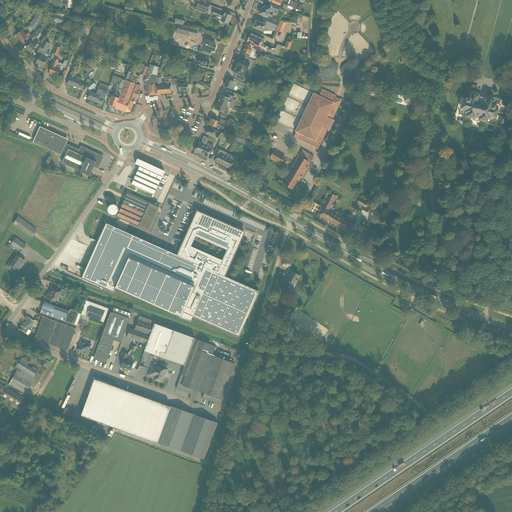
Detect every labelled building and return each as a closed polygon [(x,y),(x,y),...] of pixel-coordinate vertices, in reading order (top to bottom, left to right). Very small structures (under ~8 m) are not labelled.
[(273,0),(272,4),(284,9),(286,4),(276,0),(273,0)] [(206,11),(209,5),(199,1),(196,7),(206,11)] [(14,18),(22,5),(18,5),(13,13),(12,12),(10,16),(14,18)] [(262,8),(259,14),(262,15),(262,16),(267,18),(268,16),(272,17),(273,13),(274,10),(277,11),(279,8),(273,6),(272,8),(267,6),(264,5),(263,9),(262,8)] [(224,13),(223,14),(214,10),(212,14),(219,17),(216,22),(220,23),(220,24),(223,25),(224,25),(223,25),(224,23),(228,24),(231,16),(224,13)] [(34,30),(44,15),(38,12),(29,26),(34,30)] [(272,30),(274,25),(268,22),(265,21),(264,24),(256,21),(256,23),(255,23),(254,25),(254,26),(253,28),(258,29),(263,32),(264,31),(265,28),(269,30),(270,29),(272,30)] [(195,37),(197,31),(186,28),(185,34),(188,35),(195,37)] [(16,35),(22,41),(27,37),(27,36),(29,34),(27,32),(25,34),(22,30),(16,35)] [(256,41),(258,37),(255,36),(251,33),(247,42),(246,43),(254,46),(255,44),(264,49),(266,46),(263,44),(256,41)] [(213,45),(214,43),(206,39),(204,44),(207,45),(205,49),(205,48),(203,53),(209,56),(211,51),(214,52),(216,47),(213,45)] [(48,46),(50,43),(42,40),(41,43),(42,43),(37,52),(40,54),(36,63),(41,65),(41,66),(41,67),(42,67),(43,67),(46,63),(45,62),(48,57),(45,56),(49,47),(48,46)] [(32,53),(39,45),(36,42),(33,45),(31,43),(26,48),(26,49),(28,51),(29,51),(29,50),(32,53)] [(251,52),(253,48),(254,46),(246,43),(245,45),(241,54),(249,57),(253,59),(256,58),(258,54),(254,53),(251,52)] [(93,56),(96,48),(87,45),(85,53),(93,56)] [(198,64),(203,66),(203,67),(204,67),(205,67),(206,67),(208,68),(210,62),(207,61),(208,58),(195,54),(194,58),(199,61),(198,64)] [(236,65),(237,66),(249,71),(254,61),(245,57),(244,61),(239,59),(236,65)] [(49,73),(57,77),(60,69),(57,68),(60,61),(55,58),(49,73)] [(317,71),(319,75),(322,78),(326,79),(330,79),(334,77),(336,74),(338,69),(337,65),(334,62),(331,59),(326,59),(322,60),(319,63),(317,67),(317,71)] [(340,71),(341,75),(344,78),(349,80),(353,79),(357,76),(358,72),(357,67),(354,64),(350,62),(345,63),(342,66),(340,71)] [(165,86),(165,84),(164,84),(164,81),(161,82),(161,77),(157,78),(157,76),(159,68),(156,67),(150,65),(146,76),(144,81),(145,87),(145,92),(149,91),(149,94),(158,94),(161,94),(165,93),(165,86)] [(237,66),(235,69),(234,69),(232,73),(235,74),(235,73),(236,74),(235,77),(244,82),(249,71),(237,66)] [(137,82),(139,76),(135,75),(136,72),(130,69),(126,80),(135,84),(136,82),(137,82)] [(196,78),(199,79),(198,81),(198,80),(195,87),(203,89),(205,83),(200,81),(200,80),(201,80),(202,77),(197,75),(196,78)] [(66,84),(78,88),(78,87),(82,89),(84,85),(80,83),(81,78),(77,76),(76,79),(69,76),(66,84)] [(137,99),(140,91),(138,90),(140,86),(138,85),(135,84),(126,80),(122,79),(113,76),(112,80),(111,82),(117,85),(112,96),(111,95),(109,99),(108,103),(110,104),(109,105),(116,107),(126,110),(126,112),(130,112),(132,106),(132,107),(135,98),(137,99)] [(164,77),(165,84),(165,86),(165,93),(171,93),(171,88),(171,85),(170,85),(170,82),(172,81),(172,85),(177,85),(176,79),(172,79),(172,77),(168,77),(164,77)] [(224,86),(233,90),(236,83),(227,79),(226,83),(225,83),(224,85),(225,85),(224,86)] [(182,84),(182,80),(179,81),(179,86),(179,91),(187,90),(187,85),(187,84),(182,84)] [(86,86),(90,90),(96,85),(92,81),(86,86)] [(108,89),(99,86),(96,94),(89,91),(86,98),(98,103),(98,102),(102,104),(104,100),(105,100),(108,89)] [(322,89),(319,96),(313,94),(295,132),(311,139),(308,144),(318,149),(327,131),(328,131),(334,121),(332,120),(341,100),(335,98),(336,96),(322,89)] [(460,99),(457,107),(466,110),(465,112),(467,112),(466,116),(473,118),(473,119),(475,120),(477,120),(479,120),(485,121),(483,130),(495,133),(497,125),(503,126),(504,126),(505,121),(505,120),(506,118),(496,115),(498,109),(494,108),(494,106),(493,105),(495,98),(487,96),(479,93),(471,91),(469,99),(467,98),(466,101),(460,99)] [(220,95),(218,102),(226,105),(230,107),(232,103),(234,96),(232,95),(228,93),(226,97),(220,95)] [(404,101),(411,103),(413,96),(405,94),(404,101)] [(218,102),(215,109),(221,111),(219,116),(224,117),(226,118),(229,111),(225,110),(226,105),(218,102)] [(211,119),(209,125),(213,126),(220,129),(221,126),(217,124),(218,121),(215,120),(214,120),(211,119)] [(66,143),(67,141),(39,128),(33,142),(61,155),(62,152),(66,154),(62,164),(85,174),(90,176),(94,165),(99,167),(103,158),(80,147),(79,149),(66,143)] [(198,142),(194,151),(200,154),(204,145),(205,146),(206,143),(209,138),(204,136),(200,143),(198,142)] [(235,142),(247,147),(249,142),(236,137),(235,142)] [(204,145),(200,154),(201,154),(208,157),(210,153),(212,149),(204,145)] [(234,161),(221,154),(222,151),(217,148),(213,155),(216,157),(214,161),(230,169),(234,161)] [(270,158),(280,164),(285,157),(274,150),(270,158)] [(289,175),(283,184),(292,190),(297,180),(299,181),(314,156),(302,150),(288,175),(289,175)] [(140,166),(131,185),(154,195),(164,172),(145,162),(143,162),(138,159),(137,161),(136,164),(140,166)] [(249,174),(252,167),(245,165),(244,168),(245,168),(243,172),(249,174)] [(117,216),(117,217),(148,231),(159,208),(150,203),(128,193),(117,216)] [(353,224),(329,211),(336,196),(331,194),(319,216),(348,233),(351,228),(353,224)] [(362,210),(370,215),(374,208),(366,203),(362,210)] [(183,243),(177,255),(106,223),(98,241),(95,249),(82,278),(103,288),(113,292),(115,288),(190,322),(192,316),(238,337),(259,291),(224,276),(241,239),(244,232),(197,211),(188,232),(183,243)] [(13,224),(28,234),(32,237),(37,230),(18,217),(13,224)] [(11,245),(21,252),(26,245),(16,238),(11,245)] [(18,270),(25,261),(17,255),(8,268),(13,272),(15,269),(16,269),(18,270)] [(280,282),(281,283),(280,286),(286,290),(291,283),(294,284),(296,280),(297,281),(297,280),(298,281),(298,280),(301,276),(296,273),(295,274),(292,272),(290,275),(289,274),(286,279),(282,277),(280,282)] [(64,297),(66,291),(62,289),(60,292),(50,288),(47,298),(56,301),(58,295),(64,297)] [(43,307),(41,313),(74,325),(79,313),(70,310),(69,312),(68,312),(68,311),(52,305),(52,304),(49,304),(44,302),(43,305),(43,307)] [(104,312),(106,307),(92,302),(91,305),(90,305),(86,317),(101,322),(101,321),(104,322),(107,313),(104,312)] [(94,356),(95,359),(103,362),(106,361),(114,340),(121,342),(131,314),(114,308),(112,312),(110,313),(94,356)] [(272,313),(282,320),(286,314),(275,308),(272,313)] [(74,325),(41,313),(40,316),(42,317),(34,339),(68,351),(69,346),(77,326),(74,325)] [(21,330),(26,334),(32,324),(32,323),(34,321),(28,317),(22,326),(21,325),(18,329),(21,330)] [(153,327),(137,322),(134,330),(130,328),(127,337),(138,342),(137,346),(145,349),(153,327)] [(184,366),(194,339),(194,338),(154,324),(153,327),(145,349),(143,355),(148,357),(150,353),(159,357),(159,358),(169,362),(170,361),(184,366)] [(191,394),(193,389),(204,393),(202,398),(219,404),(221,400),(234,363),(212,355),(215,346),(194,339),(184,366),(178,384),(176,389),(191,394)] [(84,353),(83,354),(88,356),(89,352),(90,351),(89,351),(91,345),(81,341),(79,346),(78,351),(84,353)] [(120,367),(122,368),(124,368),(130,370),(132,365),(133,362),(130,361),(130,360),(126,359),(128,354),(122,352),(121,355),(119,360),(123,361),(121,366),(120,367)] [(21,357),(14,368),(2,360),(0,363),(0,378),(25,394),(29,388),(33,379),(39,370),(33,366),(32,368),(28,365),(29,362),(21,357)] [(41,364),(47,368),(50,362),(44,359),(41,364)] [(148,375),(154,377),(153,379),(155,380),(162,382),(163,378),(165,374),(166,374),(167,370),(158,366),(158,367),(152,365),(150,370),(148,375)] [(204,459),(217,423),(193,414),(170,406),(170,407),(109,384),(109,383),(93,377),(88,393),(89,393),(81,416),(157,443),(157,442),(204,459)] [(7,388),(9,385),(7,384),(5,387),(0,384),(0,395),(18,406),(23,398),(7,388)]
